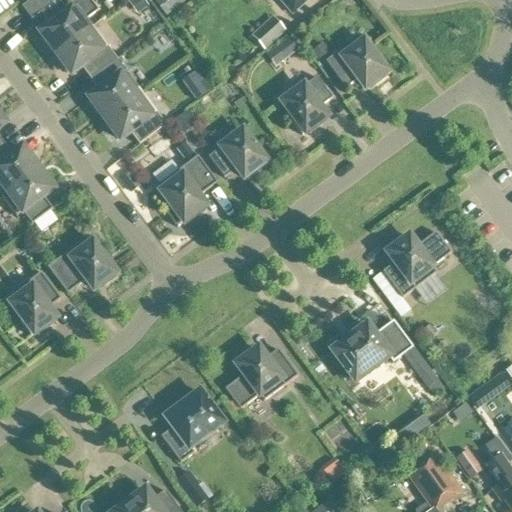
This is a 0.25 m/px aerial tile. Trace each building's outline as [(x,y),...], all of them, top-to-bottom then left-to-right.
[(4,0),(0,0),(0,14),(10,8),(4,0)] [(52,7),(51,7),(46,0),(34,0),(21,10),(31,23),(40,16),(52,7)] [(53,58),(92,29),(86,21),(97,14),(86,0),(69,0),(64,4),(61,0),(60,0),(51,7),(52,7),(40,16),(49,28),(40,35),(42,37),(39,39),(53,58)] [(168,21),(191,2),(190,0),(158,0),(154,3),(168,21)] [(280,0),(292,13),(306,0),(280,0)] [(286,34),(273,19),(251,38),(264,53),(286,34)] [(89,82),(116,62),(92,29),(53,58),(67,76),(69,74),(71,77),(80,70),(89,82)] [(291,38),(266,57),(275,70),(300,51),(291,38)] [(375,61),(363,45),(343,60),(338,54),(325,65),(345,91),(357,82),(364,91),(372,85),(374,88),(385,80),(383,77),(389,73),(378,58),(375,61)] [(324,46),(311,55),(317,64),(330,55),(324,46)] [(104,121),(140,95),(116,62),(89,82),(98,94),(89,101),(91,103),(88,105),(96,116),(99,114),(104,121)] [(309,137),(320,128),(318,126),(326,120),(319,110),(331,101),(316,80),(282,105),(293,121),(290,123),(301,138),(307,134),(309,137)] [(140,95),(104,121),(120,142),(129,135),(139,148),(165,128),(140,95)] [(253,150),(242,135),(208,160),(223,181),(236,171),(243,181),(251,175),(253,177),(264,169),(262,167),(268,163),(257,148),(253,150)] [(0,197),(1,198),(37,171),(21,151),(12,158),(3,146),(0,147),(0,197)] [(197,159),(156,189),(172,211),(166,215),(177,230),(186,224),(187,226),(198,218),(196,216),(205,210),(197,200),(217,186),(197,159)] [(37,171),(1,198),(16,219),(22,215),(31,228),(52,212),(43,199),(52,192),(50,190),(53,188),(45,177),(42,179),(37,171)] [(450,256),(435,235),(416,250),(408,240),(387,256),(394,265),(382,275),(402,301),(435,276),(431,270),(450,256)] [(104,262),(88,240),(47,270),(67,297),(86,283),(93,292),(101,286),(103,289),(114,281),(112,278),(118,274),(107,259),(104,262)] [(38,338),(48,329),(47,327),(55,321),(47,311),(60,302),(40,275),(6,301),(22,322),(19,325),(30,339),(36,335),(38,338)] [(444,393),(392,324),(373,338),(366,329),(353,339),(351,336),(344,342),(345,344),(332,354),(355,384),(388,360),(392,366),(402,358),(434,400),(444,393)] [(265,362),(258,352),(236,368),(243,377),(224,392),(240,413),(259,398),(263,404),(297,379),(277,352),(265,362)] [(180,466),(194,456),(189,450),(222,426),(199,395),(166,421),(173,430),(160,439),(180,466)] [(341,418),(329,431),(337,438),(349,425),(341,418)] [(404,448),(417,438),(408,425),(394,435),(404,448)] [(510,511),(511,511),(511,472),(508,466),(511,463),(495,439),(482,448),(492,462),(486,467),(499,486),(491,491),(501,504),(503,502),(510,511)] [(470,481),(482,473),(468,452),(455,461),(470,481)] [(434,455),(404,476),(425,506),(416,511),(440,511),(464,496),(434,455)] [(334,481),(351,472),(343,458),(327,466),(334,481)] [(199,488),(188,474),(175,484),(196,511),(214,497),(203,484),(199,488)] [(152,503),(145,493),(131,503),(129,501),(122,506),(124,509),(119,511),(178,511),(164,493),(152,503)]
